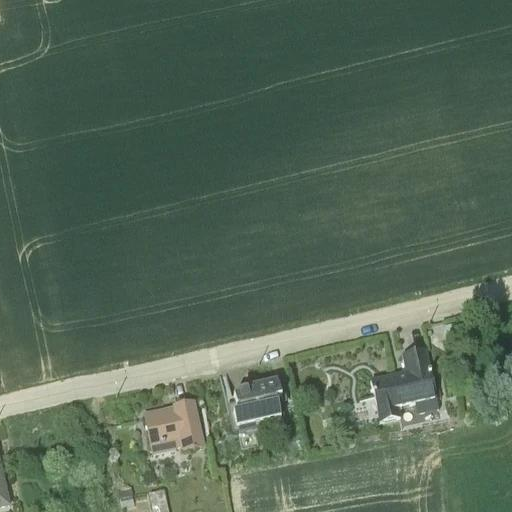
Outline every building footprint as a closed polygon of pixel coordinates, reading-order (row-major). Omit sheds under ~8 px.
[(406,369),(369,377),(378,419),(400,414),(398,404),(414,401),(416,412),(439,406),(436,395),(440,394),(438,382),(433,383),(425,346),(401,351),(406,369)] [(225,369),(232,399),(235,399),(233,390),(251,385),(250,381),(251,380),(248,364),(225,369)] [(226,401),(232,399),(225,369),(218,370),(226,401)] [(280,393),(276,375),(251,380),(250,381),(251,385),(233,390),(235,399),(237,408),(228,410),(232,429),(262,422),(261,417),(279,413),(275,395),(280,393)] [(202,443),(192,399),(174,403),(174,405),(144,411),(153,451),(175,446),(174,444),(181,443),(182,448),(202,443)] [(226,401),(228,410),(237,408),(235,399),(232,399),(226,401)] [(0,506),(8,505),(0,469),(0,506)] [(130,482),(117,485),(121,502),(133,499),(130,482)] [(148,488),(153,511),(169,511),(163,484),(148,488)]
